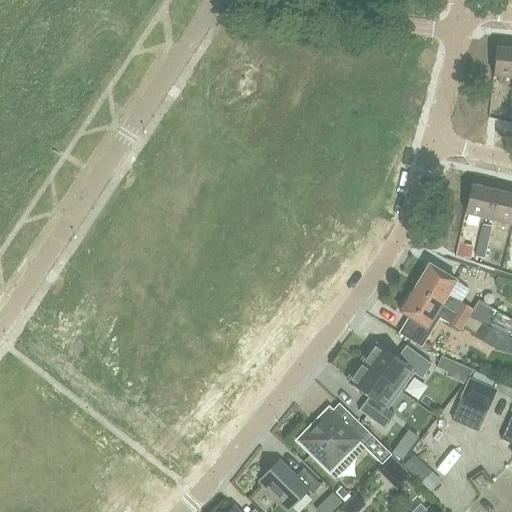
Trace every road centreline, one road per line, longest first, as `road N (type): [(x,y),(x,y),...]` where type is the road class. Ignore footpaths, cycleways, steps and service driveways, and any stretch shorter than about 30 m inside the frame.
road 1 (residential): [(177,511),(393,255),(434,143)]
road 2 (residential): [(0,320),(73,225),(218,4)]
road 3 (residential): [(460,36),(218,4)]
